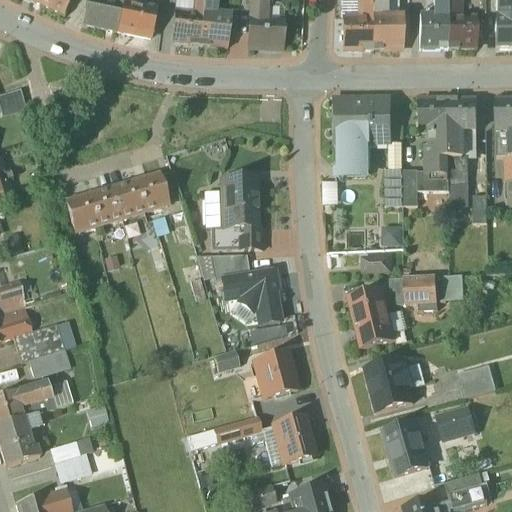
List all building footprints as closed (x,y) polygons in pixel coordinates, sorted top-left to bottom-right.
[(34,0),(33,5),(64,19),(71,0),(34,0)] [(113,3),(100,0),(88,0),(83,27),(117,35),(123,5),(113,3)] [(191,0),(191,4),(195,4),(193,15),(193,16),(203,17),(204,0),(191,0)] [(204,0),(203,17),(212,18),(213,6),(217,6),(217,0),(204,0)] [(241,0),(229,0),(229,12),(240,13),(241,0)] [(241,0),(240,13),(251,14),(251,0),(241,0)] [(267,0),(251,0),(251,14),(250,21),(264,22),(264,14),(266,14),(267,7),(267,0)] [(357,0),(358,21),(343,21),(343,54),(372,54),(371,0),(357,0)] [(371,0),(372,54),(400,54),(400,20),(386,20),(385,0),(371,0)] [(434,0),(434,9),(447,9),(447,0),(434,0)] [(460,0),(447,0),(447,9),(448,53),(476,53),(476,21),(460,21),(460,0)] [(511,0),(506,0),(506,20),(495,20),(495,53),(511,53),(511,0)] [(133,7),(123,5),(117,35),(150,42),(156,12),(133,7)] [(279,8),(267,7),(266,14),(264,14),(264,22),(282,22),(283,12),(279,8)] [(434,21),(420,21),(420,53),(448,53),(447,9),(434,9),(434,21)] [(193,15),(175,14),(172,46),(199,49),(203,17),(193,16),(193,15)] [(212,18),(203,17),(199,49),(227,51),(231,20),(212,18)] [(250,21),(249,21),(248,52),(282,54),(283,23),(282,22),(264,22),(250,21)] [(511,102),(496,103),(497,135),(510,135),(511,161),(507,161),(507,185),(511,185),(511,102)] [(390,103),(336,103),(336,136),(337,136),(337,177),(367,176),(367,146),(390,146),(390,103)] [(448,103),(420,103),(420,136),(430,136),(430,150),(427,150),(428,176),(418,176),(418,196),(449,196),(449,192),(449,162),(448,103)] [(476,103),(448,103),(449,162),(464,162),(464,161),(463,135),(477,135),(476,103)] [(464,161),(464,162),(449,162),(449,192),(469,192),(468,161),(464,161)] [(403,174),(385,174),(385,210),(403,210),(403,174)] [(418,174),(403,174),(403,210),(418,210),(419,204),(418,196),(418,176),(418,174)] [(160,178),(136,185),(145,216),(169,209),(160,178)] [(259,232),(257,183),(221,184),(223,233),(259,232)] [(136,185),(113,192),(121,223),(145,216),(136,185)] [(325,186),(325,209),(339,209),(340,186),(325,186)] [(113,192),(90,199),(99,230),(121,223),(113,192)] [(90,199),(66,206),(75,237),(99,230),(90,199)] [(487,227),(487,200),(473,200),(473,227),(487,227)] [(400,248),(400,230),(384,230),(384,248),(400,248)] [(259,232),(223,233),(211,233),(211,255),(263,254),(263,232),(259,232)] [(5,246),(0,247),(0,261),(9,259),(5,246)] [(251,279),(248,260),(214,261),(216,284),(223,283),(251,279)] [(390,261),(363,262),(364,276),(390,275),(390,261)] [(251,279),(223,283),(227,305),(256,301),(260,329),(281,326),(273,275),(251,279)] [(445,280),(447,303),(466,302),(464,279),(445,280)] [(445,280),(436,281),(438,306),(446,305),(445,280)] [(436,281),(390,283),(390,295),(396,296),(397,309),(419,308),(419,315),(438,314),(438,306),(436,281)] [(19,287),(0,292),(0,318),(45,305),(42,294),(23,299),(19,287)] [(383,294),(348,302),(361,353),(396,344),(383,294)] [(45,305),(0,318),(0,345),(20,339),(20,338),(29,336),(26,323),(54,315),(51,303),(45,305)] [(49,345),(24,352),(28,365),(53,357),(49,345)] [(53,357),(28,365),(34,382),(69,371),(64,355),(54,358),(53,357)] [(236,356),(214,362),(218,375),(239,369),(236,356)] [(287,356),(254,365),(265,404),(297,395),(287,356)] [(402,364),(367,373),(374,400),(373,400),(376,412),(377,412),(378,415),(413,406),(402,364)] [(490,369),(457,378),(464,403),(497,394),(490,369)] [(47,387),(15,397),(0,400),(0,428),(24,422),(55,412),(47,387)] [(88,415),(92,431),(110,426),(105,410),(88,415)] [(468,412),(438,420),(444,443),(475,435),(468,412)] [(305,421),(274,430),(274,431),(262,434),(272,470),(284,467),(284,468),(315,460),(305,421)] [(24,422),(0,428),(0,453),(5,471),(40,461),(37,451),(33,452),(24,422)] [(257,422),(236,428),(240,441),(261,435),(257,422)] [(418,425),(383,435),(396,479),(430,469),(418,425)] [(236,428),(214,434),(218,447),(240,441),(236,428)] [(75,447),(51,455),(55,468),(80,461),(75,447)] [(472,479),(444,487),(448,500),(453,499),(453,498),(476,491),(472,479)] [(65,490),(55,492),(57,498),(64,495),(64,496),(66,495),(65,490)] [(272,490),(248,497),(252,511),(253,511),(276,506),(272,490)] [(329,511),(323,490),(290,499),(294,511),(329,511)] [(476,491),(453,498),(453,499),(456,511),(479,505),(476,491)] [(46,499),(16,508),(17,511),(59,511),(68,509),(64,496),(64,495),(57,498),(46,501),(46,499)] [(439,511),(437,502),(405,511),(404,511),(439,511)]
